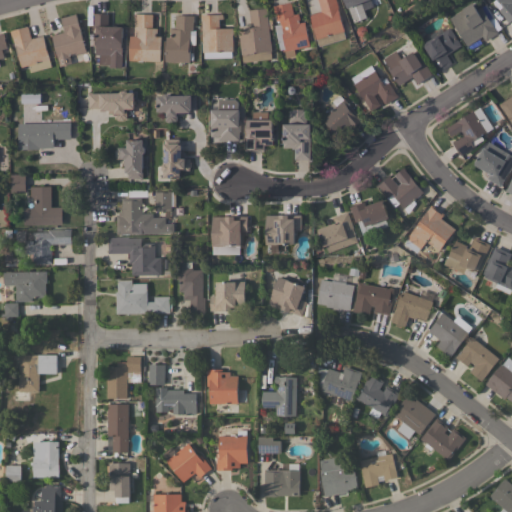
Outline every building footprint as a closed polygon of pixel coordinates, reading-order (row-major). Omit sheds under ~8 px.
[(319,46),(316,38),(309,14),(321,11),(317,0),(335,0),(338,9),(344,30),(343,30),(346,38),(319,46)] [(370,0),(373,5),(363,8),(366,17),(354,22),(348,7),(345,0),(370,0)] [(511,0),(511,1),(511,2),(511,3),(511,18),(508,22),(506,20),(506,19),(498,10),(502,6),(496,0),(511,0)] [(293,49),(295,55),(286,57),(284,50),(285,50),(285,48),(280,49),(274,25),(280,24),(279,20),(276,20),(275,16),(276,16),(275,11),(274,11),(273,6),(290,2),(293,14),(298,13),(299,19),(298,19),(299,22),(304,21),(307,36),(309,35),(311,41),(309,42),(309,45),(293,49)] [(497,32),(485,40),(482,36),(467,46),(448,17),(472,2),(476,9),(480,6),(497,32)] [(243,62),(242,54),(241,54),(239,36),(238,36),(237,30),(248,28),(247,27),(251,27),(249,10),(267,7),(267,13),(267,18),(271,18),(272,28),(268,28),(271,50),(270,50),(271,58),(243,62)] [(75,13),(86,51),(69,56),(71,63),(60,66),(51,35),(64,31),(61,17),(75,13)] [(121,67),(109,67),(109,64),(102,64),(102,61),(99,61),(99,54),(95,54),(96,27),(93,27),(94,13),(108,13),(108,24),(122,25),(121,67)] [(129,60),(130,35),(137,35),(137,29),(134,28),(134,13),(152,14),(152,27),(157,28),(157,35),(161,36),(160,61),(129,60)] [(190,30),(189,35),(195,35),(194,44),(190,44),(189,52),(193,52),(192,59),(189,59),(189,62),(165,60),(166,36),(169,36),(170,27),(175,27),(176,14),(193,15),(192,30),(190,30)] [(203,58),(203,51),(202,51),(201,20),(200,20),(200,14),(222,14),(222,18),(219,18),(219,28),(233,27),(233,34),(232,34),(232,51),(231,51),(231,57),(203,58)] [(30,72),(28,65),(21,67),(15,45),(12,36),(11,36),(10,31),(27,26),(31,38),(42,35),(51,66),(30,72)] [(439,27),(442,31),(448,27),(460,45),(446,54),(451,63),(437,72),(421,47),(423,45),(422,44),(429,39),(427,35),(439,27)] [(431,74),(417,83),(412,76),(398,85),(387,67),(388,66),(383,58),(400,46),(406,55),(412,51),(413,52),(416,50),(431,74)] [(383,85),(388,82),(397,96),(385,104),(377,92),(373,95),(380,104),(370,111),(368,108),(369,107),(353,83),(354,83),(350,77),(370,64),(383,85)] [(511,122),(502,107),(501,108),(499,104),(511,95),(511,90),(511,88),(511,87),(511,122)] [(88,93),(119,92),(121,90),(125,90),(127,92),(133,92),(134,108),(131,108),(131,109),(127,109),(127,108),(126,108),(126,118),(124,118),(122,119),(118,119),(117,118),(114,118),(114,112),(108,112),(108,110),(101,110),(101,107),(88,108),(88,93)] [(39,92),(40,102),(20,103),(20,93),(39,92)] [(157,95),(163,95),(165,93),(169,93),(171,95),(195,95),(195,109),(189,109),(189,112),(182,112),(182,114),(176,114),(176,120),(174,120),(174,122),(167,122),(167,121),(165,121),(165,111),(157,111),(157,95)] [(339,94),(343,99),(344,98),(365,123),(350,136),(344,129),(334,137),(319,120),(335,106),(331,101),(339,94)] [(238,109),(239,119),(240,119),(240,139),(218,139),(218,136),(211,137),(210,109),(218,109),(218,98),(235,98),(237,101),(237,109),(238,109)] [(292,110),(292,109),(302,109),(302,110),(306,110),(306,123),(310,123),(310,159),(294,159),(294,148),(292,148),(292,147),(283,147),(283,123),(288,123),(288,110),(292,110)] [(460,154),(452,142),(463,135),(461,131),(452,137),(446,127),(448,125),(449,126),(472,110),(486,131),(480,135),(483,139),(460,154)] [(252,111),(267,111),(267,119),(272,119),(272,144),(264,144),(264,149),(246,149),(246,135),(246,119),(252,119),(252,111)] [(70,122),(70,138),(53,139),(53,147),(39,147),(39,149),(23,149),(23,148),(18,148),(18,123),(70,122)] [(178,144),(181,144),(181,152),(183,152),(183,158),(189,157),(189,159),(190,160),(191,166),(189,167),(189,169),(180,170),(181,170),(181,175),(180,175),(180,177),(164,178),(164,171),(162,169),(162,165),(164,163),(163,138),(178,138),(178,144)] [(126,146),(126,139),(142,139),(142,145),(144,148),(144,151),(142,154),(142,178),(127,178),(127,172),(125,172),(125,165),(122,165),(122,158),(117,158),(117,156),(115,156),(115,149),(117,149),(117,146),(126,146)] [(511,155),(511,165),(509,171),(508,171),(501,182),(502,182),(500,185),(487,177),(489,173),(474,164),(475,162),(483,147),(484,148),(488,141),(511,155)] [(413,199),(416,203),(408,213),(399,202),(394,206),(386,197),(387,196),(380,188),(377,185),(389,175),(398,185),(401,183),(394,174),(403,167),(405,169),(405,170),(423,191),(413,199)] [(10,192),(10,174),(25,174),(25,192),(10,192)] [(50,186),(51,207),(62,206),(62,224),(24,224),(24,207),(33,207),(33,197),(30,197),(30,186),(50,186)] [(170,210),(154,210),(154,191),(170,190),(170,210)] [(141,197),(141,213),(152,213),(152,217),(165,217),(165,223),(173,223),(173,233),(122,233),(122,234),(116,234),(116,214),(118,214),(118,211),(121,211),(121,197),(141,197)] [(362,234),(358,221),(355,221),(351,209),(350,210),(349,206),(364,201),(366,205),(382,199),(389,217),(385,218),(388,225),(362,234)] [(443,214),(440,218),(455,228),(439,250),(426,240),(421,248),(419,248),(416,252),(404,243),(408,238),(407,238),(427,211),(426,211),(431,204),(443,214)] [(348,211),(354,228),(353,228),(357,241),(329,252),(327,245),(324,246),(318,231),(319,230),(318,228),(335,222),(333,217),(348,211)] [(294,229),(294,243),(266,243),(266,214),(301,215),(301,229),(294,229)] [(247,216),(247,231),(242,231),(242,245),(212,245),(212,216),(247,216)] [(71,228),(71,243),(51,244),(51,262),(33,263),(33,253),(23,253),(23,232),(48,231),(48,229),(71,228)] [(154,257),(160,257),(161,274),(131,274),(131,263),(129,263),(129,252),(108,253),(107,237),(128,236),(128,237),(141,237),(141,243),(154,242),(154,257)] [(466,245),(466,247),(469,248),(474,237),(489,243),(477,271),(474,270),(473,271),(465,267),(463,272),(443,264),(446,257),(447,257),(455,240),(466,245)] [(511,288),(485,276),(485,275),(482,273),(495,246),(510,253),(506,263),(511,265),(511,288)] [(202,297),(205,297),(205,312),(190,312),(189,299),(183,299),(183,291),(179,291),(179,279),(177,279),(177,268),(178,268),(178,261),(191,261),(191,267),(192,267),(192,270),(202,270),(202,297)] [(46,271),(46,282),(45,282),(45,297),(32,297),(32,300),(16,301),(15,285),(3,285),(3,271),(46,271)] [(301,316),(288,311),(289,311),(282,308),(268,303),(278,276),(297,283),(299,279),(305,281),(304,285),(305,286),(300,299),(306,301),(301,316)] [(116,291),(117,291),(117,280),(131,279),(132,283),(146,282),(147,301),(154,301),(154,296),(169,296),(169,297),(171,297),(171,311),(169,311),(169,312),(147,313),(147,312),(116,313),(116,291)] [(354,284),(349,310),(325,306),(326,304),(316,302),(320,279),(354,284)] [(216,295),(216,281),(245,281),(245,310),(210,310),(210,295),(216,295)] [(389,314),(373,311),(374,305),(370,305),(369,314),(353,311),(358,282),(393,288),(389,314)] [(432,301),(426,319),(417,316),(416,318),(408,315),(405,325),(390,320),(395,307),(395,308),(402,290),(432,301)] [(17,302),(18,315),(11,316),(11,320),(5,320),(5,316),(4,316),(4,302),(17,302)] [(468,332),(450,356),(436,345),(440,340),(428,330),(442,312),(468,332)] [(480,380),(469,371),(474,365),(470,361),(467,365),(456,356),(472,336),(498,358),(480,380)] [(18,353),(38,353),(38,354),(56,354),(56,373),(39,373),(39,391),(18,391),(18,353)] [(140,356),(140,382),(127,382),(127,397),(108,397),(109,386),(106,386),(107,366),(117,366),(117,361),(127,361),(127,355),(140,356)] [(502,363),(507,357),(511,360),(511,402),(505,396),(504,398),(485,384),(501,363),(502,363)] [(164,384),(148,383),(148,364),(164,364),(164,384)] [(342,372),(344,366),(361,371),(358,383),(357,382),(351,399),(321,390),(321,389),(317,389),(317,366),(327,369),(328,368),(342,372)] [(209,403),(209,385),(206,384),(206,368),(222,369),(222,371),(230,371),(230,375),(238,375),(237,403),(209,403)] [(382,414),(383,413),(359,399),(359,400),(355,398),(370,373),(383,380),(379,388),(383,391),(386,385),(399,393),(386,416),(382,414)] [(296,415),(276,414),(276,407),(262,406),(263,391),(276,391),(276,384),(275,384),(275,375),(279,375),(279,376),(296,377),(296,415)] [(167,386),(167,389),(183,389),(183,392),(196,392),(196,401),(197,401),(198,404),(196,404),(196,413),(172,413),(172,405),(168,405),(168,411),(156,411),(155,387),(167,386)] [(435,413),(419,434),(414,430),(408,438),(396,429),(402,421),(393,413),(407,395),(414,400),(416,398),(435,413)] [(107,403),(128,403),(128,451),(112,451),(112,435),(107,435),(107,403)] [(424,445),(426,442),(424,440),(423,441),(420,438),(436,417),(448,427),(444,431),(448,434),(453,427),(465,437),(447,460),(444,458),(445,457),(432,447),(430,450),(424,445)] [(258,433),(272,433),(272,440),(280,440),(280,452),(258,452),(258,433)] [(216,469),(216,453),(219,453),(218,435),(247,435),(247,462),(239,462),(239,467),(231,467),(232,469),(216,469)] [(58,441),(58,463),(58,476),(33,476),(33,464),(30,464),(30,461),(33,461),(33,457),(41,457),(42,441),(58,441)] [(179,449),(177,447),(185,441),(187,443),(188,442),(199,456),(201,455),(211,467),(199,477),(195,472),(183,481),(166,460),(179,449)] [(392,452),(397,477),(384,479),(383,474),(377,476),(378,484),(365,487),(359,460),(392,452)] [(335,457),(335,462),(342,461),(343,466),(353,464),(357,487),(347,489),(347,491),(324,495),(320,470),(321,470),(319,459),(335,457)] [(108,463),(129,462),(130,496),(129,496),(129,501),(116,502),(116,496),(115,496),(115,489),(109,489),(108,463)] [(20,465),(20,481),(6,481),(6,465),(20,465)] [(276,469),(276,468),(278,468),(278,469),(299,469),(299,495),(277,495),(276,496),(264,496),(264,469),(276,469)] [(498,511),(502,507),(489,496),(504,478),(511,484),(511,483),(511,511),(498,511)] [(45,486),(44,484),(50,484),(50,486),(53,486),(53,484),(56,484),(56,486),(59,486),(60,501),(61,501),(62,511),(33,511),(33,500),(41,500),(41,486),(45,486)] [(153,511),(153,494),(180,493),(181,501),(185,501),(185,509),(187,509),(187,511),(153,511)]
